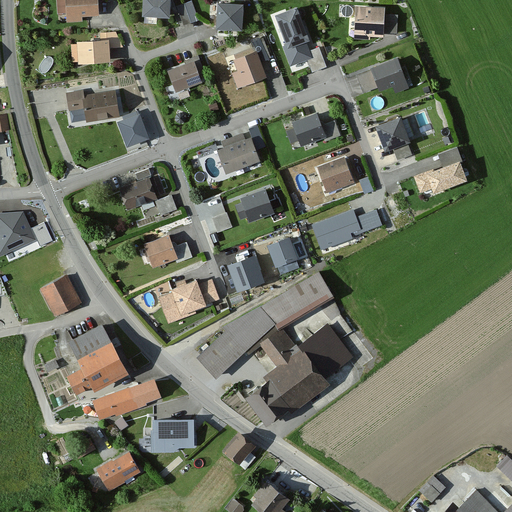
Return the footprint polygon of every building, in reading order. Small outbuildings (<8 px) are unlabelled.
[(96,0),(62,0),(63,22),(79,21),(79,16),(97,16),(96,0)] [(169,0),(139,0),(139,15),(169,17),(169,0)] [(200,0),(195,0),(189,2),(195,20),(206,16),(200,0)] [(189,2),(175,7),(181,25),(195,20),(189,2)] [(244,5),(216,3),(215,28),(243,29),(244,5)] [(356,5),(353,38),(369,39),(370,35),(383,36),(385,7),(356,5)] [(300,6),(271,16),(289,66),(311,58),(305,41),(312,38),(300,6)] [(109,39),(76,41),(77,63),(110,61),(109,39)] [(254,51),(232,59),(235,69),(230,71),(236,87),(264,76),(254,51)] [(370,71),(356,76),(363,95),(389,86),(392,94),(408,88),(397,57),(369,67),(370,71)] [(191,61),(166,70),(173,91),(199,82),(191,61)] [(82,89),(64,92),(67,111),(82,108),(84,121),(118,116),(113,91),(83,96),(82,89)] [(147,135),(139,113),(119,120),(128,143),(147,135)] [(315,115),(291,124),(300,145),(322,136),(325,142),(338,136),(332,122),(320,127),(315,115)] [(401,117),(370,126),(376,144),(382,142),(384,148),(408,141),(401,117)] [(251,138),(216,150),(223,173),(259,160),(251,138)] [(442,166),(413,178),(419,192),(432,187),(434,192),(464,180),(458,164),(463,162),(456,148),(438,155),(442,166)] [(342,157),(315,167),(324,192),(351,182),(342,157)] [(147,168),(134,173),(137,181),(150,177),(147,168)] [(361,193),(371,190),(367,177),(357,180),(361,193)] [(148,178),(118,188),(125,210),(155,199),(148,178)] [(267,191),(239,200),(246,221),(274,212),(267,191)] [(154,201),(158,215),(175,209),(171,196),(154,201)] [(352,209),(311,224),(319,247),(381,226),(375,210),(355,216),(352,209)] [(23,212),(0,213),(0,256),(36,240),(23,212)] [(224,212),(210,217),(216,234),(231,228),(224,212)] [(167,235),(142,243),(151,266),(172,258),(174,265),(192,258),(186,241),(171,246),(167,235)] [(291,237),(267,245),(275,268),(299,259),(291,237)] [(234,254),(218,260),(225,278),(241,272),(234,254)] [(225,332),(193,357),(213,378),(274,323),(277,328),(330,296),(317,272),(259,306),(220,326),(225,332)] [(66,274),(39,287),(53,315),(80,302),(66,274)] [(195,280),(170,289),(172,294),(159,299),(168,324),(207,310),(205,304),(216,300),(210,283),(198,288),(195,280)] [(101,322),(66,340),(80,367),(65,374),(76,397),(126,372),(101,322)] [(239,391),(266,426),(326,381),(323,377),(352,355),(327,323),(295,347),(281,328),(259,345),(274,365),(239,391)] [(152,380),(91,400),(98,419),(158,399),(152,380)] [(126,426),(120,418),(112,424),(117,432),(126,426)] [(192,419),(150,419),(150,454),(172,454),(172,448),(192,448),(192,419)] [(236,432),(221,450),(239,463),(253,446),(236,432)] [(86,438),(70,447),(77,460),(93,451),(86,438)] [(126,452),(96,468),(108,490),(138,473),(126,452)] [(511,463),(505,456),(496,465),(511,482),(511,463)] [(434,476),(418,491),(428,502),(444,486),(434,476)] [(282,511),(290,502),(264,483),(249,505),(259,511),(282,511)] [(435,511),(511,511),(511,501),(501,511),(495,511),(474,490),(457,507),(449,499),(435,511)] [(241,511),(244,509),(231,499),(224,509),(227,511),(241,511)]
